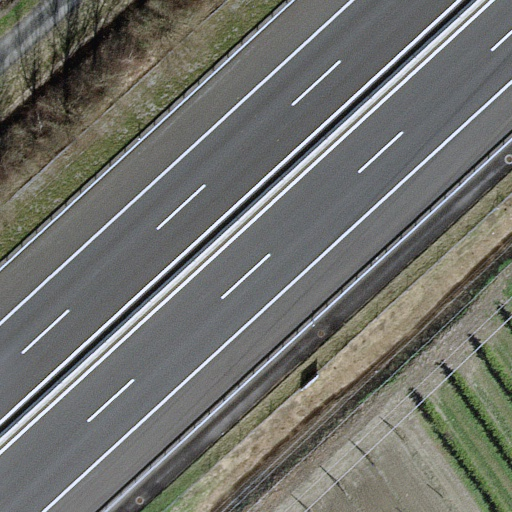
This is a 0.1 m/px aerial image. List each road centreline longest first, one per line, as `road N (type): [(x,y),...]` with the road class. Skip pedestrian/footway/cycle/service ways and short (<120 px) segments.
road 1 (motorway): [(0,502),(511,32)]
road 2 (motorway): [(405,0),(0,372)]
